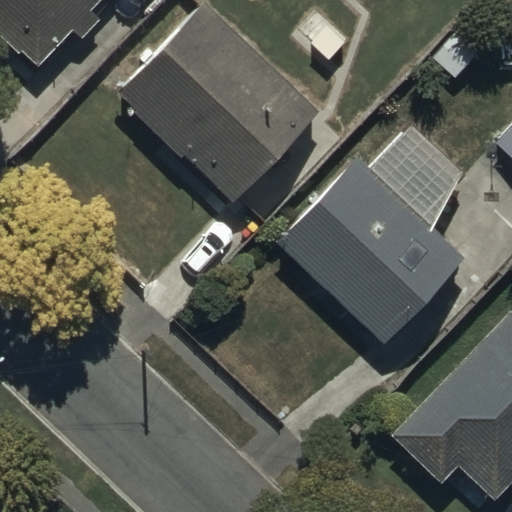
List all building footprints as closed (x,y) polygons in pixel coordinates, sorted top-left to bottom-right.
[(0,0),(0,35),(34,68),(69,30),(81,41),(99,21),(86,9),(93,0),(0,0)] [(207,6),(119,94),(229,203),(319,112),(207,6)] [(409,125),(366,168),(355,156),(273,243),(381,345),(462,259),(430,229),(459,175),(409,125)] [(511,125),(492,148),(511,165),(511,125)] [(511,311),(510,310),(391,432),(441,481),(455,466),(490,500),(511,477),(511,311)]
